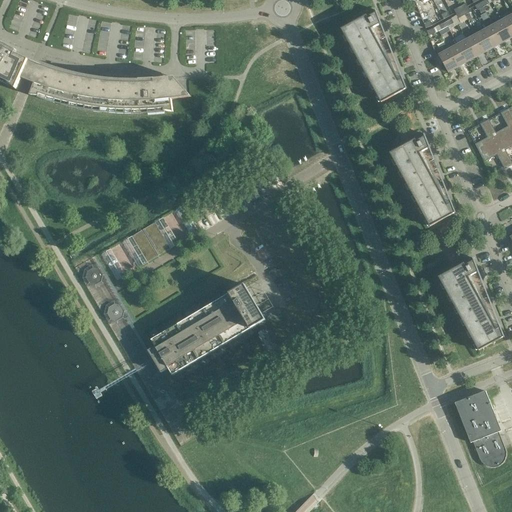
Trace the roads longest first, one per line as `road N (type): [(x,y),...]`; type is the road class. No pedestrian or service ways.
road 1 (unclassified): [(433,388),(281,11)]
road 2 (residential): [(281,11),(177,19),(64,0)]
road 3 (unclassified): [(480,511),(433,388)]
road 4 (residential): [(439,111),(392,0)]
